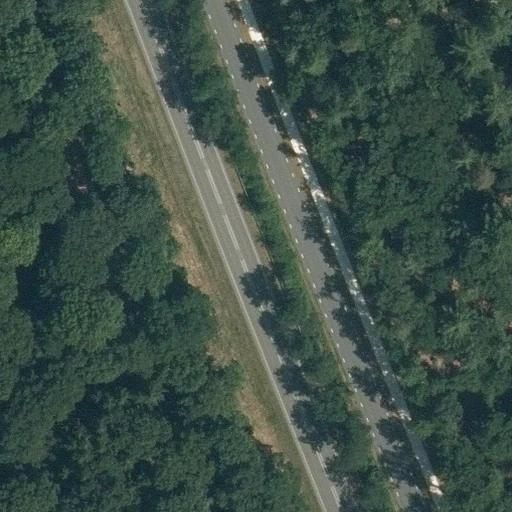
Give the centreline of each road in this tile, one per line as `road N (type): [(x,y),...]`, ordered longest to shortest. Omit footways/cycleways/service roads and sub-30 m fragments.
road 1 (tertiary): [(417,511),(214,0)]
road 2 (trunk): [(343,511),(141,0)]
road 3 (unclassified): [(229,511),(30,0)]
